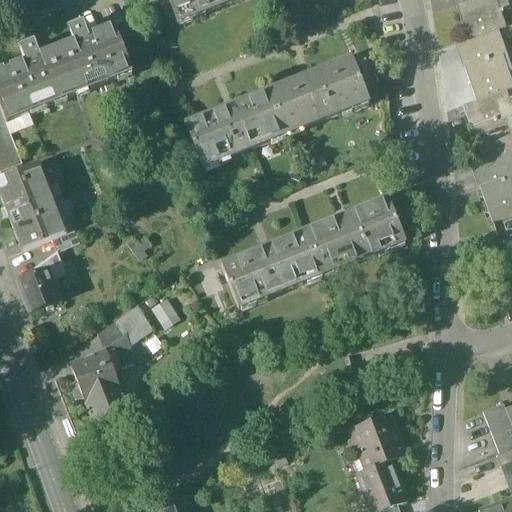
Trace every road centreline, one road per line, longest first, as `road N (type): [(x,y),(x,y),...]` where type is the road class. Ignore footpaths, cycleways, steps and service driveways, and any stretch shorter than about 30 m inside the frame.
road 1 (residential): [(411,0),(438,203),(447,357)]
road 2 (tertiary): [(64,511),(0,326)]
road 3 (residential): [(447,357),(442,511)]
